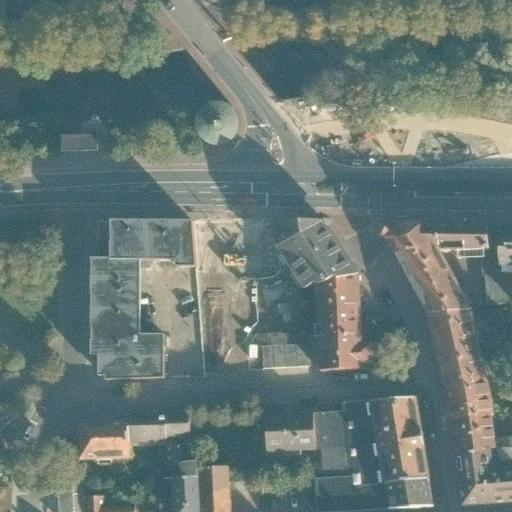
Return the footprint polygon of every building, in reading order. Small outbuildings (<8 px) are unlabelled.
[(205,108),(200,114),(198,120),(198,128),(200,136),(205,142),(212,146),(220,148),(228,146),(235,142),(240,136),(242,129),(242,121),(240,114),(237,110),(231,105),(223,103),(212,104),(205,108)] [(100,135),(64,135),(64,152),(101,152),(100,135)] [(440,250),(425,221),(392,221),(385,237),(428,315),(473,310),(440,250)] [(460,222),(425,221),(440,250),(489,249),(488,222),(460,222)] [(116,259),(144,262),(151,262),(182,262),(183,267),(199,268),(199,224),(116,222),(116,259)] [(310,291),(319,287),(367,285),(329,224),(282,224),(282,249),(310,291)] [(144,262),(116,259),(95,259),(96,357),(103,357),(103,367),(103,378),(109,378),(109,382),(167,380),(168,349),(168,337),(144,337),(144,262)] [(367,285),(319,287),(321,344),(322,372),(370,370),(367,285)] [(473,310),(428,315),(448,404),(451,423),(494,418),(493,399),(473,310)] [(312,367),(311,345),(261,346),(262,369),(312,367)] [(327,511),(429,508),(425,400),(350,403),(351,413),(326,414),(328,452),(329,481),(320,481),(320,511),(327,511)] [(134,420),(134,445),(170,444),(170,464),(199,463),(198,413),(134,413),(134,420)] [(328,452),(326,414),(270,416),(271,454),(328,452)] [(494,418),(451,423),(455,455),(493,451),(498,450),(494,418)] [(134,445),(134,420),(83,420),(83,460),(134,460),(134,445)] [(493,451),(455,455),(463,505),(511,502),(511,470),(496,472),(493,451)] [(0,511),(2,486),(11,477),(2,467),(3,456),(3,453),(0,452),(0,511)] [(209,511),(208,473),(207,464),(189,465),(189,479),(180,479),(181,505),(181,511),(209,511)] [(89,511),(89,497),(87,466),(60,467),(62,511),(89,511)] [(208,473),(209,511),(236,511),(235,485),(234,472),(208,473)] [(89,497),(89,511),(138,511),(138,507),(108,508),(108,497),(89,497)]
